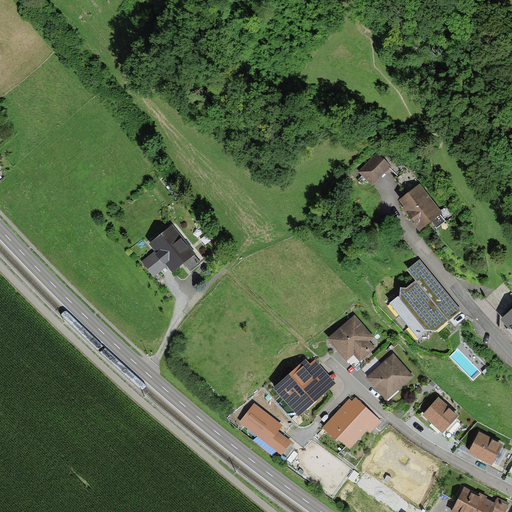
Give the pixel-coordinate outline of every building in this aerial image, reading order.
[(376,153),(358,169),(368,182),(387,166),(376,153)] [(396,204),(420,234),(441,216),(417,187),(396,204)] [(169,229),(149,246),(154,252),(141,263),(153,277),(164,268),(171,276),(193,257),(169,229)] [(429,275),(420,265),(407,276),(415,285),(394,303),(424,339),(444,321),(452,330),(465,318),(429,275)] [(511,293),(500,280),(484,295),(501,314),(509,306),(511,309),(511,310),(501,321),(511,333),(511,293)] [(372,344),(354,324),(329,346),(346,366),(353,360),(388,400),(410,381),(392,361),(382,370),(365,350),(372,344)] [(308,358),(274,386),(294,411),(328,383),(308,358)] [(442,433),(459,415),(437,396),(421,414),(442,433)] [(349,401),(326,427),(349,448),(368,427),(371,430),(379,422),(355,401),(353,404),(349,401)] [(252,404),(240,420),(278,451),(286,440),(275,431),(280,426),(252,404)] [(500,445),(480,435),(472,452),(492,462),(500,445)] [(465,490),(453,511),(505,511),(509,505),(498,499),(495,504),(487,500),(488,498),(484,496),(479,493),(477,496),(465,490)]
